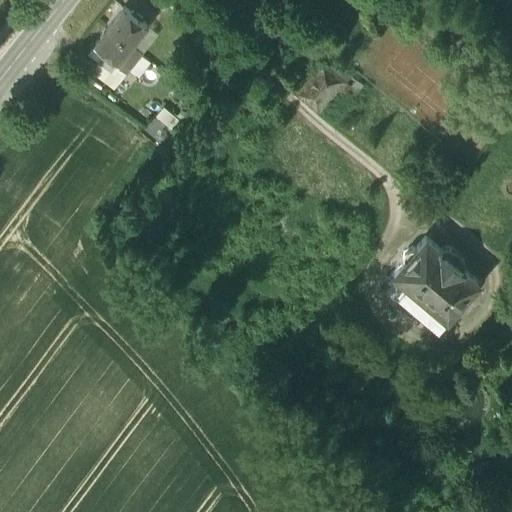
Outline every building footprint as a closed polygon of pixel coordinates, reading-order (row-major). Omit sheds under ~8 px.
[(131,14),(123,8),(108,28),(131,46),(146,26),(140,21),(142,19),(133,13),(132,13),(131,14)] [(131,46),(108,28),(94,45),(105,54),(101,59),(102,59),(99,63),(110,73),(117,64),(131,46)] [(478,51),(459,34),(454,40),(474,57),(478,51)] [(131,46),(117,64),(126,71),(140,53),(131,46)] [(315,72),(312,74),(304,84),(303,86),(296,94),(317,112),(349,74),(333,62),(328,68),(323,64),(315,72)] [(356,80),(346,92),(352,97),(363,85),(356,80)] [(160,99),(150,91),(143,101),(153,109),(160,99)] [(440,253),(425,240),(415,253),(411,251),(408,252),(405,255),(403,258),(403,261),(404,265),(394,277),(408,290),(400,300),(437,333),(447,322),(451,322),(454,320),(457,316),(458,313),(458,309),(462,304),(465,304),(469,302),(471,299),(473,295),(473,291),(478,285),(463,272),(465,269),(464,265),(460,259),(455,254),(449,251),(444,251),(440,253)]
